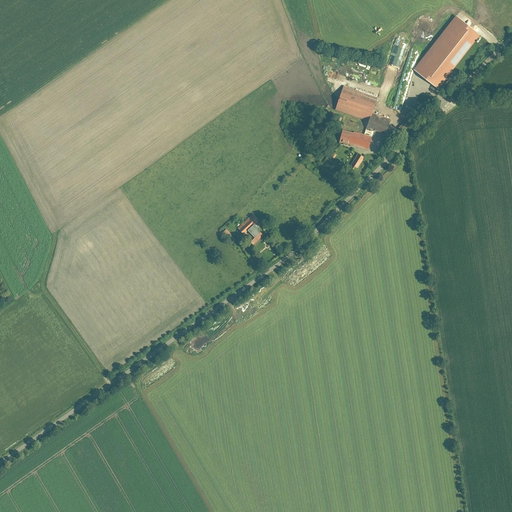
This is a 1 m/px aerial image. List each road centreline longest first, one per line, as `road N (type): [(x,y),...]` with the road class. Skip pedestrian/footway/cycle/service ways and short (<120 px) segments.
road 1 (residential): [(0,463),(295,252),(511,37)]
road 2 (track): [(111,384),(44,286),(54,237)]
